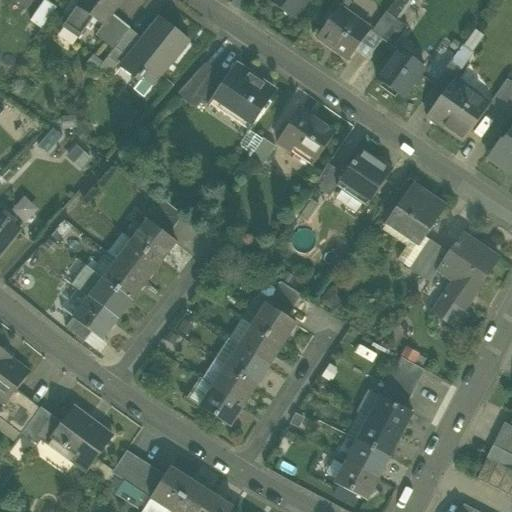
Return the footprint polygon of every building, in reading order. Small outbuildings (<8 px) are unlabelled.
[(79,0),(61,25),(77,36),(89,19),(100,26),(100,27),(109,15),(119,0),(79,0)] [(268,0),(294,18),(307,0),(268,0)] [(407,0),(394,0),(386,13),(396,20),(410,1),(407,0)] [(33,19),(43,26),(56,8),(46,1),(33,19)] [(317,38),(349,60),(356,50),(369,32),(337,10),(317,38)] [(384,11),(369,32),(381,41),(396,20),(386,13),(384,11)] [(92,36),(113,51),(130,29),(109,15),(100,27),(100,26),(92,36)] [(143,79),(153,86),(188,41),(159,18),(141,41),(142,41),(124,63),(143,79)] [(409,29),(396,20),(381,41),(394,50),(409,29)] [(139,37),(130,29),(113,51),(107,58),(117,65),(139,37)] [(474,29),(459,50),(469,57),(484,36),(474,29)] [(368,58),(381,41),(369,32),(356,50),(368,58)] [(377,79),(402,97),(423,69),(398,50),(377,79)] [(434,85),(444,92),(455,77),(469,57),(459,50),(434,85)] [(117,65),(107,58),(97,70),(107,77),(117,65)] [(212,100),(251,127),(275,92),(236,65),(224,82),(212,100)] [(203,113),(208,105),(194,96),(210,72),(202,66),(177,94),(203,113)] [(224,82),(210,72),(194,96),(208,105),(212,100),(224,82)] [(427,115),(464,141),(489,106),(468,90),(470,87),(455,77),(444,92),(427,115)] [(153,86),(143,79),(133,91),(143,98),(153,86)] [(490,105),(500,112),(511,94),(511,83),(506,79),(490,102),(491,103),(490,105)] [(490,102),(470,87),(468,90),(489,106),(490,105),(491,103),(490,102)] [(511,94),(500,112),(511,120),(511,94)] [(212,100),(208,105),(247,133),(248,131),(251,127),(212,100)] [(310,167),(311,168),(335,134),(300,110),(276,144),(291,154),(296,146),(315,159),(310,167)] [(75,116),(61,117),(62,129),(76,129),(75,116)] [(507,170),(511,173),(511,128),(501,143),(499,141),(486,160),(504,174),(507,170)] [(53,129),(37,147),(47,155),(62,137),(53,129)] [(261,140),(248,131),(247,133),(239,144),(241,148),(251,155),(261,140)] [(250,157),(263,166),(274,149),(261,140),(251,155),(250,157)] [(91,159),(75,145),(65,157),(81,171),(91,159)] [(291,154),(310,167),(315,159),(296,146),(291,154)] [(364,208),(365,209),(389,174),(358,153),(343,175),(338,182),(368,202),(365,206),(364,208)] [(312,187),(327,198),(335,187),(338,182),(343,175),(328,164),(312,187)] [(368,202),(338,182),(335,187),(342,192),(336,201),(355,214),(362,204),(365,206),(368,202)] [(386,225),(417,247),(424,237),(444,209),(410,186),(384,223),(386,225)] [(163,201),(155,212),(175,227),(183,216),(163,201)] [(167,237),(175,227),(155,212),(147,222),(167,237)] [(0,251),(7,245),(18,231),(0,214),(0,251)] [(147,222),(132,242),(160,263),(175,243),(167,237),(147,222)] [(417,247),(386,225),(382,230),(406,247),(397,261),(408,269),(428,239),(424,237),(417,247)] [(122,234),(107,253),(117,261),(132,242),(122,234)] [(432,313),(457,330),(467,315),(462,312),(499,259),(461,234),(448,253),(440,265),(441,265),(457,276),(452,284),(441,299),(432,313)] [(408,269),(418,276),(438,246),(428,239),(408,269)] [(132,242),(117,261),(145,282),(160,263),(132,242)] [(448,253),(438,246),(418,276),(429,283),(436,273),(441,265),(440,265),(448,253)] [(91,271),(103,280),(117,261),(107,253),(106,251),(91,271)] [(117,261),(103,280),(131,301),(145,282),(117,261)] [(436,273),(452,284),(457,276),(441,265),(436,273)] [(76,290),(89,299),(103,280),(91,271),(86,267),(71,286),(76,290)] [(131,301),(103,280),(89,299),(116,320),(131,301)] [(280,282),(273,294),(293,307),(301,296),(280,282)] [(342,298),(328,289),(319,302),(332,311),(342,298)] [(73,319),(89,299),(76,290),(61,309),(72,318),(73,319)] [(286,318),(293,307),(273,294),(266,305),(286,318)] [(241,319),(252,326),(266,305),(255,298),(241,319)] [(101,340),(116,320),(89,299),(73,319),(91,333),(101,340)] [(266,305),(252,326),(282,345),(295,324),(286,318),(266,305)] [(65,328),(84,342),(91,333),(73,319),(72,318),(65,328)] [(252,326),(241,319),(228,339),(239,346),(252,326)] [(269,365),(282,345),(252,326),(239,346),(269,365)] [(101,340),(91,333),(84,342),(100,354),(107,345),(101,340)] [(239,346),(228,339),(215,359),(226,367),(239,346)] [(256,386),(269,365),(239,346),(226,367),(256,386)] [(420,355),(405,347),(400,358),(414,365),(420,355)] [(0,402),(4,405),(6,407),(16,394),(30,375),(11,361),(13,358),(0,348),(0,402)] [(400,358),(393,372),(418,384),(424,371),(400,358)] [(226,367),(215,359),(202,380),(213,387),(226,367)] [(243,406),(256,386),(226,367),(213,387),(243,406)] [(411,397),(418,384),(393,372),(387,385),(411,397)] [(200,408),(213,387),(202,380),(200,378),(186,400),(200,408)] [(404,410),(411,397),(387,385),(380,397),(404,410)] [(229,427),(243,406),(213,387),(200,408),(229,427)] [(368,420),(380,397),(367,390),(355,413),(358,414),(368,420)] [(0,419),(21,435),(22,434),(38,411),(16,394),(6,407),(4,405),(0,410),(0,419)] [(380,397),(368,420),(399,436),(410,413),(404,410),(380,397)] [(40,408),(38,411),(22,434),(38,446),(42,440),(37,437),(52,417),(40,408)] [(72,462),(87,472),(113,436),(74,408),(63,425),(52,417),(37,437),(42,440),(62,455),(66,449),(76,456),(72,462)] [(346,435),(357,441),(368,420),(358,414),(346,435)] [(388,457),(399,436),(368,420),(357,441),(388,457)] [(511,430),(502,426),(492,446),(511,456),(511,430)] [(377,478),(388,457),(357,441),(346,462),(377,478)] [(507,468),(511,458),(511,456),(492,446),(486,458),(497,463),(507,468)] [(66,449),(62,455),(72,462),(76,456),(66,449)] [(112,474),(125,482),(139,461),(126,453),(112,474)] [(497,463),(486,458),(477,477),(487,483),(497,463)] [(152,469),(139,461),(125,482),(138,490),(152,469)] [(336,481),(343,467),(332,461),(325,475),(336,481)] [(365,500),(377,478),(346,462),(343,467),(336,481),(334,484),(337,486),(355,495),(365,500)] [(507,468),(497,463),(487,483),(498,488),(508,469),(507,468)] [(151,498),(172,511),(191,482),(170,468),(164,477),(151,498)] [(164,477),(152,469),(138,490),(151,498),(164,477)] [(511,486),(511,470),(508,469),(498,488),(509,493),(511,486)] [(200,511),(211,495),(191,482),(172,511),(200,511)] [(355,495),(337,486),(331,497),(349,507),(355,495)] [(229,511),(232,508),(211,495),(200,511),(229,511)]
